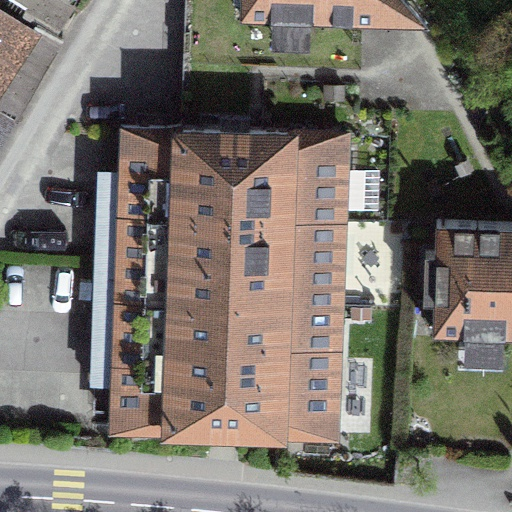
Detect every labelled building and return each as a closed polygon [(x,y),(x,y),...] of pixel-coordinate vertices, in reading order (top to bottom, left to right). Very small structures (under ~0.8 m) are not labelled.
[(49,0),(18,0),(40,14),(49,0)] [(241,0),(241,13),(411,19),(392,0),(241,0)] [(0,77),(30,32),(0,13),(0,77)] [(345,132),(124,125),(114,424),(335,432),(345,132)] [(434,297),(433,328),(511,331),(511,220),(437,218),(436,250),(426,250),(424,297),(434,297)]
